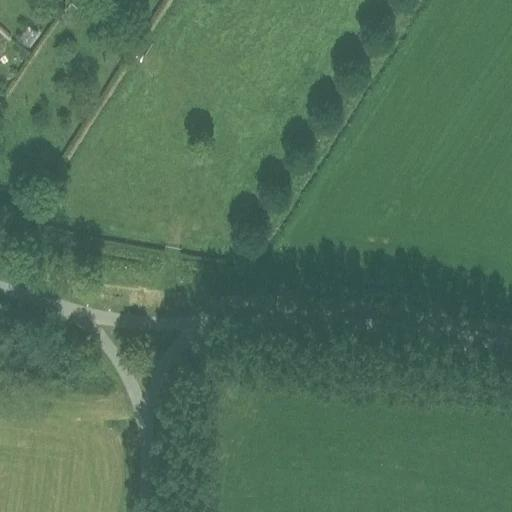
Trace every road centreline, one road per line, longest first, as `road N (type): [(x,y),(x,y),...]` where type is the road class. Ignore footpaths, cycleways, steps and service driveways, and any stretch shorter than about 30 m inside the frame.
road 1 (tertiary): [(511,350),(402,328),(207,323)]
road 2 (tertiary): [(73,314),(207,323)]
road 3 (unclassified): [(146,415),(111,353),(73,314)]
